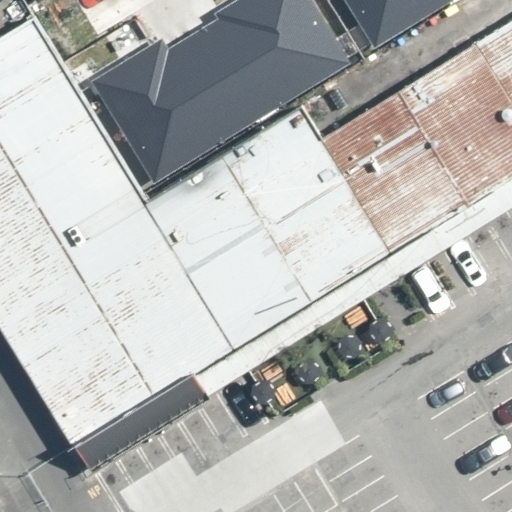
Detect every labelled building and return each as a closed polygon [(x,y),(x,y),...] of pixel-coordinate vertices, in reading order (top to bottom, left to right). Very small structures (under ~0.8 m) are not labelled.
[(382,0),(115,0),(106,5),(177,123),(382,0)] [(511,0),(488,0),(485,2),(511,46),(511,0)] [(0,352),(48,431),(206,335),(134,218),(0,2),(0,352)] [(511,46),(485,2),(442,28),(511,145),(511,46)] [(475,171),(511,149),(511,145),(442,28),(403,51),(475,171)] [(403,51),(367,73),(440,193),(475,171),(403,51)] [(206,335),(440,193),(367,73),(134,218),(206,335)]
